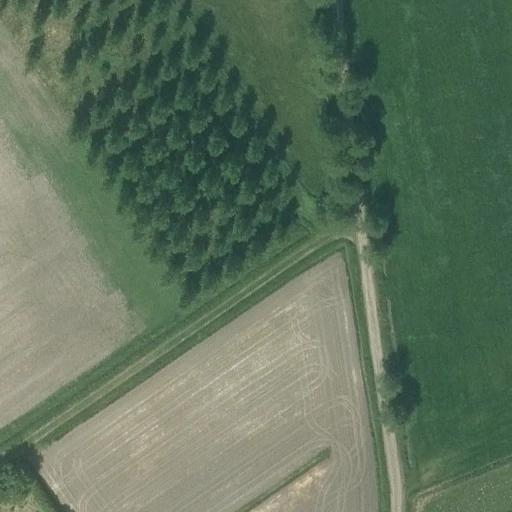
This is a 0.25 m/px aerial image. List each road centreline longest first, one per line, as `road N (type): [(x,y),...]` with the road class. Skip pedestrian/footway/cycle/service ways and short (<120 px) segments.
road 1 (track): [(330,0),(395,511)]
road 2 (track): [(6,457),(356,221)]
